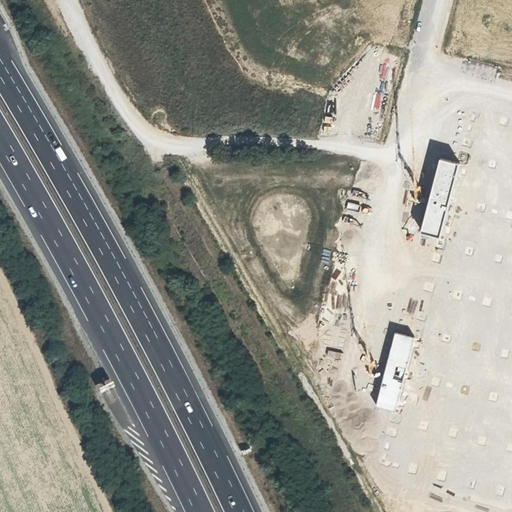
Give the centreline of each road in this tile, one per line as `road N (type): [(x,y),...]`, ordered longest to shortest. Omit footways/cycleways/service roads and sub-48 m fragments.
road 1 (motorway): [(239,511),(118,270),(0,68)]
road 2 (motorway): [(0,136),(200,511)]
road 3 (unclassified): [(153,142),(126,114),(64,0)]
road 4 (track): [(107,511),(55,387)]
